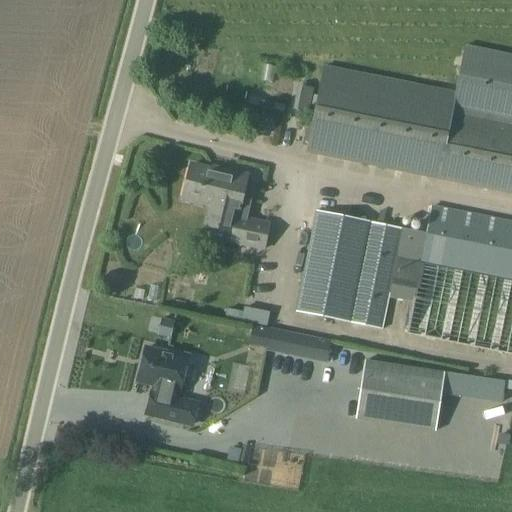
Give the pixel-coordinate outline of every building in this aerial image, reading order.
[(307,154),(511,196),(511,54),(467,45),(457,95),(325,68),(307,154)] [(237,214),(247,177),(217,169),(216,172),(191,165),(182,200),(212,208),(208,224),(230,230),(234,213),(237,214)] [(419,264),(412,304),(411,304),(405,335),(511,356),(511,222),(431,207),(425,235),(419,263),(419,264)] [(381,330),(401,229),(317,213),(296,313),(381,330)] [(231,242),(262,249),(267,225),(236,219),(231,242)] [(244,322),(249,302),(239,300),(234,319),(244,322)] [(161,319),(157,336),(169,339),(173,322),(161,319)] [(265,351),(327,364),(331,342),(270,329),(265,351)] [(145,349),(137,382),(167,389),(166,396),(164,396),(159,420),(192,428),(198,403),(176,398),(178,392),(179,392),(187,358),(170,354),(170,355),(145,349)] [(426,430),(435,374),(365,364),(357,419),(426,430)]
